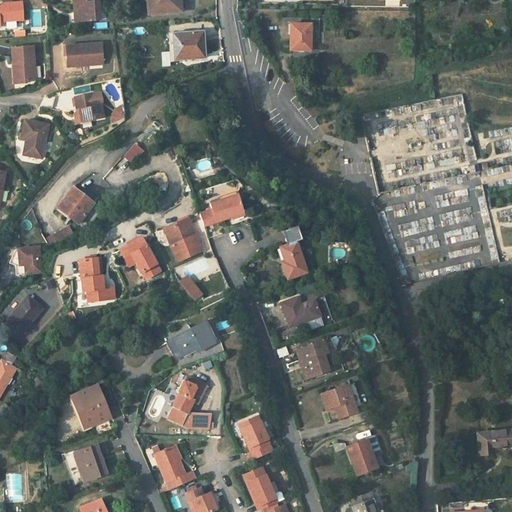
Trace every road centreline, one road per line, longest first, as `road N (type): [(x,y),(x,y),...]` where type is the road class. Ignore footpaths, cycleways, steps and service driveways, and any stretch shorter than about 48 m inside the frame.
road 1 (unclassified): [(236,70),(262,150),(288,174),(341,189),(367,218),(418,357),(424,511)]
road 2 (residential): [(232,251),(230,269),(313,511)]
